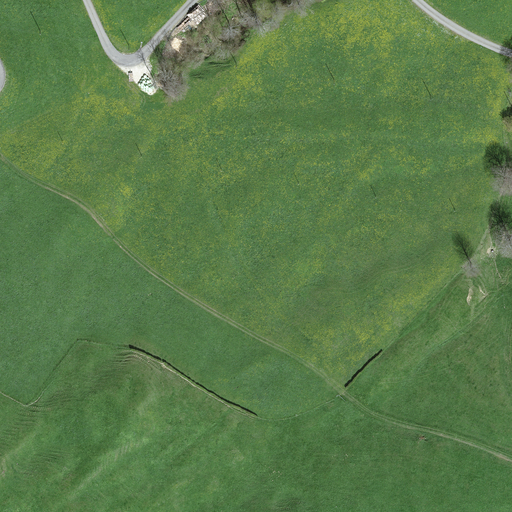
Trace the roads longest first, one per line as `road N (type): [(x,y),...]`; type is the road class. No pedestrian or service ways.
road 1 (track): [(0,160),(22,179),(75,200),(125,254),(183,296),(316,371),(379,419),(511,458)]
road 2 (unclassified): [(193,0),(126,59),(112,53),(86,0)]
